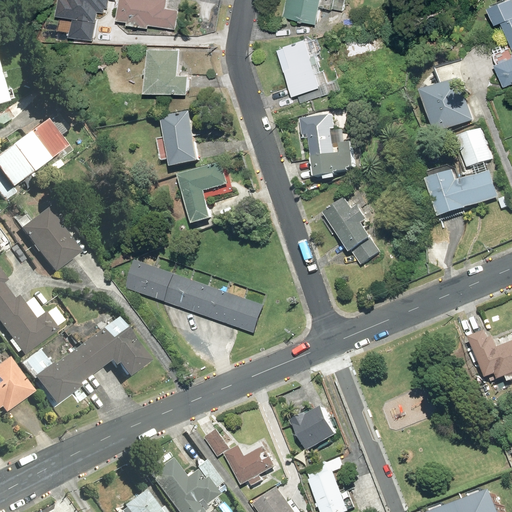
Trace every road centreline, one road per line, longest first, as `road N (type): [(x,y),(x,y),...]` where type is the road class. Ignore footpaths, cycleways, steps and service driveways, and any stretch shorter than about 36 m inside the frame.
road 1 (residential): [(332,343),(100,440),(0,494)]
road 2 (residential): [(249,0),(241,76),(332,343)]
road 3 (residential): [(511,271),(332,343)]
